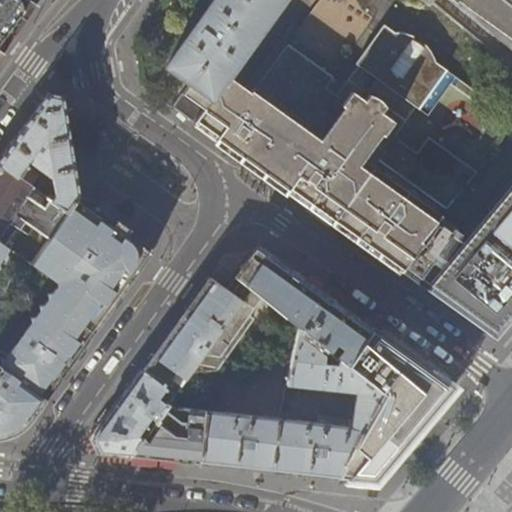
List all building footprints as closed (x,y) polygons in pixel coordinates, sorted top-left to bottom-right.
[(0,0),(0,57),(35,9),(22,0),(0,0)] [(22,0),(35,9),(41,0),(22,0)] [(205,94),(212,99),(282,0),(213,0),(166,66),(188,82),(205,94)] [(511,0),(419,0),(429,6),(433,0),(453,0),(511,40),(511,0)] [(396,138),(418,107),(409,99),(442,52),(441,48),(440,43),(437,36),(433,31),(427,27),(420,24),(412,23),(408,24),(404,25),(400,27),(397,28),(394,31),(385,24),(356,63),(359,65),(336,95),(326,87),(333,77),(286,43),(250,91),(216,139),(221,143),(312,209),(340,228),(372,252),(401,273),(422,244),(419,242),(477,172),(430,139),(418,154),(396,138)] [(420,109),(449,70),(439,63),(440,60),(442,52),(409,99),(418,107),(420,109)] [(216,139),(250,91),(246,88),(229,75),(212,99),(194,123),(199,127),(205,131),(212,136),(216,139)] [(70,144),(62,96),(48,92),(15,138),(0,158),(0,164),(38,191),(40,187),(32,182),(37,175),(25,166),(28,162),(49,177),(52,195),(49,199),(66,212),(79,194),(70,144)] [(49,199),(38,191),(0,164),(0,240),(30,261),(66,212),(49,199)] [(135,272),(150,251),(142,245),(94,209),(79,198),(79,194),(66,212),(30,261),(0,240),(0,437),(4,437),(11,433),(22,425),(26,420),(42,400),(41,399),(49,387),(73,356),(93,328),(116,297),(135,272)] [(511,201),(490,228),(496,234),(489,243),(478,235),(443,279),(457,291),(448,302),(464,316),(494,340),(511,318),(511,201)] [(274,255),(260,245),(251,257),(246,254),(230,276),(234,279),(245,287),(236,299),(253,310),(261,300),(296,328),(323,350),(335,359),(346,368),(374,328),(353,313),(314,284),(274,255)] [(213,365),(253,310),(236,299),(226,291),(208,278),(200,289),(181,315),(181,319),(178,324),(165,340),(164,339),(153,356),(142,371),(174,395),(197,363),(213,365)] [(236,299),(245,287),(234,279),(226,291),(236,299)] [(324,423),(277,418),(205,410),(205,411),(199,463),(291,473),(336,478),(363,428),(381,396),(377,393),(346,368),(335,359),(335,365),(322,363),(323,350),(296,328),(291,351),(284,384),(355,393),(352,420),(325,417),(324,423)] [(391,374),(389,372),(406,351),(390,340),(374,328),(346,368),(377,393),(391,374)] [(284,384),(291,351),(258,348),(255,371),(219,366),(208,381),(205,410),(277,418),(284,384)] [(435,412),(456,387),(446,380),(406,351),(389,372),(391,374),(377,393),(381,396),(363,428),(336,478),(377,482),(435,412)] [(166,406),(174,395),(142,371),(117,404),(92,438),(99,452),(130,456),(166,406)] [(199,463),(205,411),(166,406),(130,456),(184,462),(199,463)] [(129,462),(130,456),(99,452),(102,459),(129,462)]
